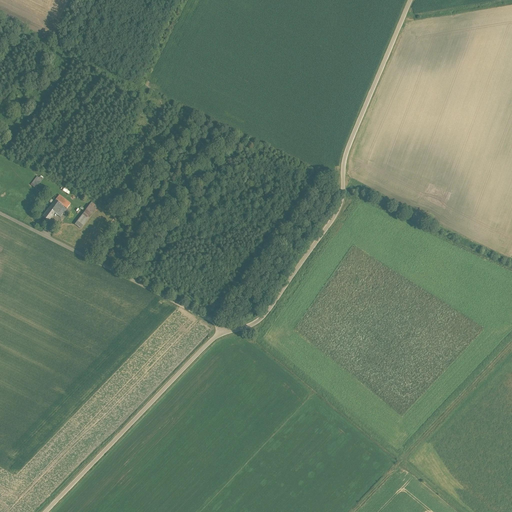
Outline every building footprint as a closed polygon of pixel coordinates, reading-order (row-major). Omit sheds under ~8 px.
[(30,185),(36,188),(42,179),(37,176),(30,185)] [(64,207),(67,209),(71,204),(59,195),(55,200),(61,204),(63,205),(62,206),(64,207)] [(49,221),(54,213),(61,204),(55,200),(43,217),(49,221)] [(60,218),(67,209),(64,207),(58,216),(60,218)] [(80,229),(92,213),(86,209),(74,225),(80,229)]
